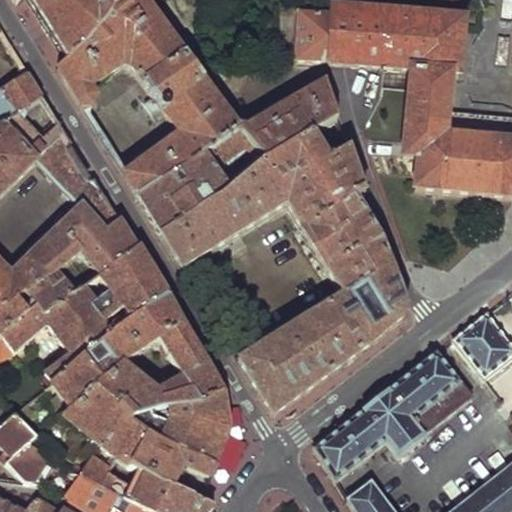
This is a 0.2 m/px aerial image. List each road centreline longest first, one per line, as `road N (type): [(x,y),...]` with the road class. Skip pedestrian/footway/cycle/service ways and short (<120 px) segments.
road 1 (residential): [(278,458),(0,5)]
road 2 (residential): [(511,264),(278,458)]
